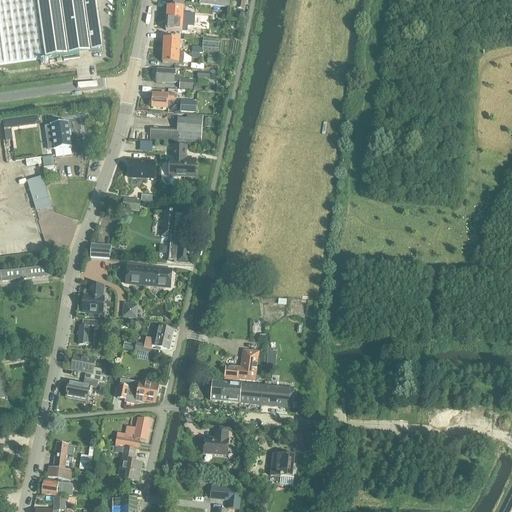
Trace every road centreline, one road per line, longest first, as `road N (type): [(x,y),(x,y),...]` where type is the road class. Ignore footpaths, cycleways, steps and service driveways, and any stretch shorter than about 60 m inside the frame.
road 1 (residential): [(46,419),(74,259),(131,80)]
road 2 (residential): [(46,419),(163,408),(356,425)]
road 3 (unclassified): [(0,98),(131,80)]
